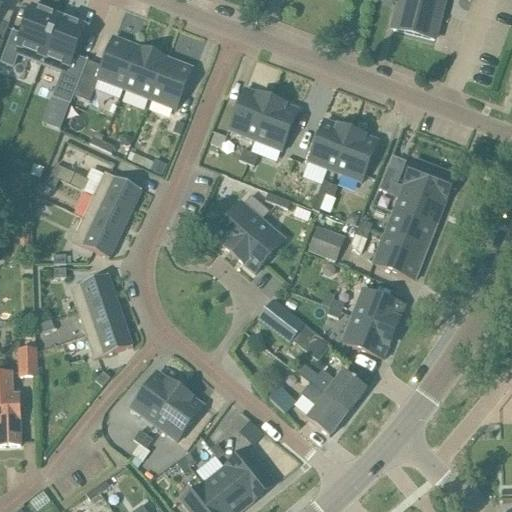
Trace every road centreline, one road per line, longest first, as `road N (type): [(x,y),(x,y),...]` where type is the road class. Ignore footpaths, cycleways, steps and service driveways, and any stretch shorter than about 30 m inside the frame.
road 1 (residential): [(501,132),(423,319),(363,416),(318,467)]
road 2 (residential): [(236,30),(151,246),(149,297),(166,331)]
road 3 (residential): [(501,132),(236,30)]
road 4 (tertiary): [(393,440),(443,375),(511,259)]
road 5 (residential): [(166,331),(40,479)]
road 6 (residential): [(207,368),(318,467)]
road 7 (residential): [(207,368),(254,301),(217,268)]
road 8 (residential): [(428,469),(504,376)]
